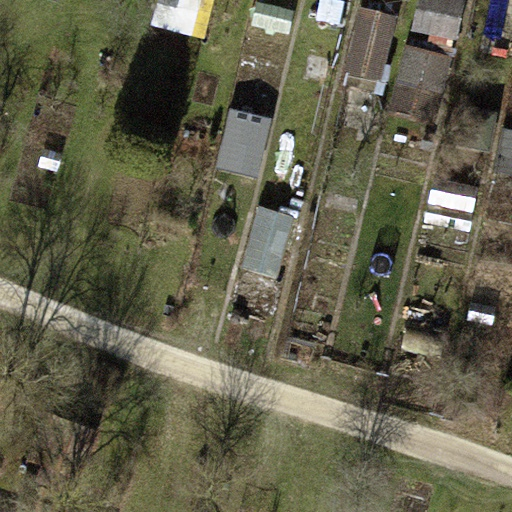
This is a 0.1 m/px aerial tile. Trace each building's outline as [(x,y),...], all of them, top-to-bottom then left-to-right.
[(438,0),(426,0),(418,45),(463,53),(471,6),(438,0)] [(389,92),(404,21),(364,13),(349,83),(389,92)] [(407,52),(398,122),(443,129),(452,58),(407,52)] [(266,184),(280,123),(238,113),(224,174),(266,184)] [(511,132),(509,132),(498,175),(511,178),(511,132)]
